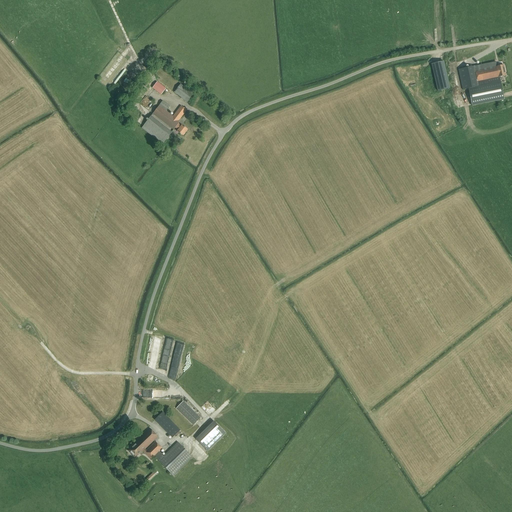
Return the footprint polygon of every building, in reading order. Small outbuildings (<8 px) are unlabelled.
[(128,60),(111,82),(115,84),(131,62),(128,60)] [(450,89),(443,61),(431,64),(438,91),(450,89)] [(457,62),(449,63),(450,72),(458,71),(457,62)] [(468,89),(472,106),(504,99),(499,77),(506,76),(503,65),(497,66),(496,62),(458,70),(463,90),(468,89)] [(152,88),(161,95),(166,89),(157,82),(152,88)] [(174,92),(187,102),(193,94),(180,84),(174,92)] [(150,102),(151,100),(146,96),(139,104),(148,110),(153,105),(150,102)] [(166,111),(169,107),(162,101),(153,114),(174,130),(175,128),(178,130),(177,132),(183,136),(188,130),(182,125),(181,126),(178,124),(180,122),(179,121),(187,110),(181,106),(173,117),(166,111)] [(142,128),(163,144),(172,132),(151,116),(142,128)] [(200,418),(183,402),(176,409),(193,425),(200,418)] [(180,430),(163,412),(155,420),(172,438),(180,430)] [(225,433),(215,422),(196,440),(207,451),(225,433)] [(163,456),(159,452),(162,449),(155,442),(146,451),(145,450),(157,437),(149,429),(135,443),(136,444),(128,451),(135,458),(142,451),(151,460),(154,457),(173,476),(193,457),(178,442),(163,456)] [(197,450),(204,458),(207,455),(200,447),(197,450)] [(140,479),(143,477),(137,470),(128,478),(130,481),(136,475),(140,479)] [(148,481),(156,474),(153,472),(146,479),(148,481)]
